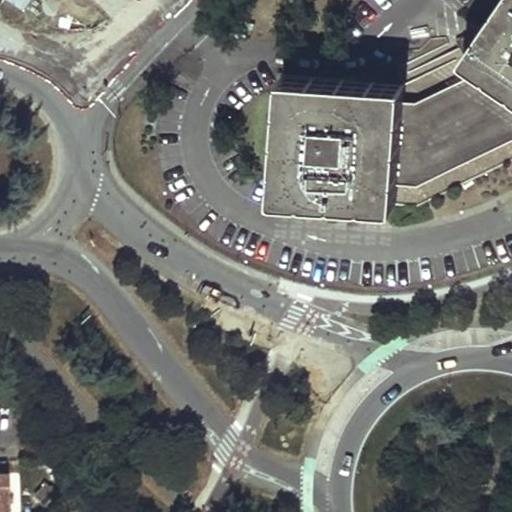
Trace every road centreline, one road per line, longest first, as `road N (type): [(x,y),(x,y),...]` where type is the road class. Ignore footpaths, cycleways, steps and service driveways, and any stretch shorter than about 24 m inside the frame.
road 1 (tertiary): [(16,246),(59,253),(94,276),(227,443),(325,509)]
road 2 (tertiary): [(423,355),(373,348),(183,266),(97,198),(78,160)]
road 3 (secondary): [(423,355),(394,370),(352,413),(337,443),(325,509)]
road 4 (unclassified): [(71,122),(84,97),(179,0)]
